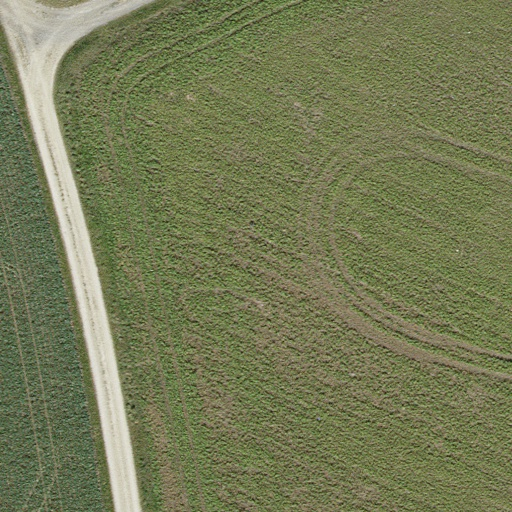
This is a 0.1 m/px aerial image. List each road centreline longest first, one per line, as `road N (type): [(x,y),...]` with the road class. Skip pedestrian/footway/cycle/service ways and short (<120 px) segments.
road 1 (track): [(23,50),(106,343),(132,511)]
road 2 (track): [(145,0),(23,50)]
